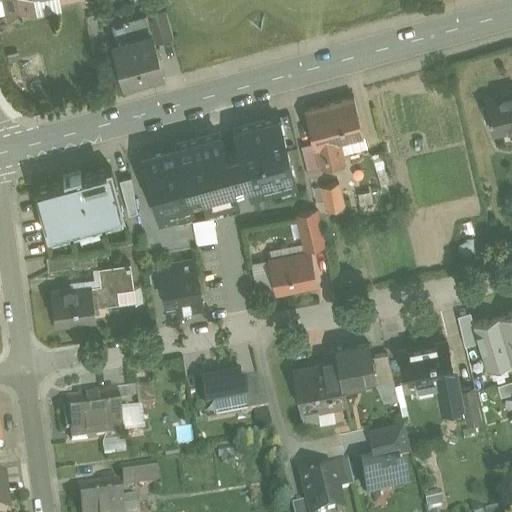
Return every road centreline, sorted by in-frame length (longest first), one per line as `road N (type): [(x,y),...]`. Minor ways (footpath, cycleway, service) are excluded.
road 1 (secondary): [(0,152),(511,12)]
road 2 (residential): [(23,369),(511,274)]
road 3 (residential): [(23,369),(0,194)]
road 4 (residential): [(43,511),(23,369)]
